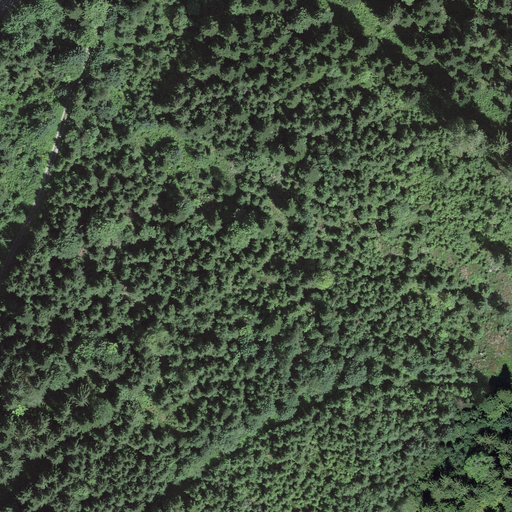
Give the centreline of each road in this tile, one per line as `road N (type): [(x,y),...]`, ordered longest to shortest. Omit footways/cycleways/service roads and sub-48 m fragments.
road 1 (track): [(511,392),(466,383),(358,384),(283,416),(139,511)]
road 2 (track): [(0,278),(44,178),(104,0)]
